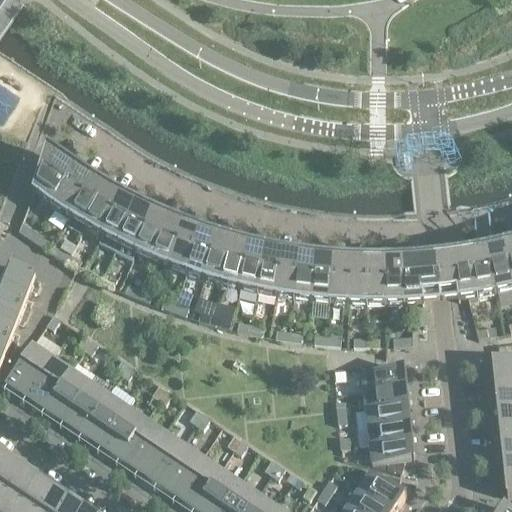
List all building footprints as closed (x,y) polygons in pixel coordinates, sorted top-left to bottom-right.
[(56,213),(79,180),(79,179),(49,158),(34,197),(56,213)] [(71,223),(93,189),(93,188),(84,182),(79,179),(79,180),(56,213),(71,223)] [(87,232),(107,198),(108,197),(93,188),(93,189),(71,223),(87,232)] [(103,242),(123,207),(123,206),(108,197),(107,198),(87,232),(103,242)] [(120,250),(138,215),(138,214),(123,206),(123,207),(103,242),(120,250)] [(136,258),(153,222),(154,221),(144,217),(138,214),(138,215),(120,250),(136,258)] [(153,266),(169,229),(169,228),(154,221),(153,222),(136,258),(153,266)] [(38,238),(23,228),(19,237),(33,246),(38,238)] [(170,273),(185,236),(185,235),(169,228),(169,229),(153,266),(170,273)] [(187,279),(201,242),(201,241),(185,235),(185,236),(170,273),(187,279)] [(44,254),(49,246),(38,238),(33,246),(44,254)] [(205,285),(217,247),(217,246),(206,243),(201,241),(201,242),(187,279),(205,285)] [(223,291),(233,252),(233,251),(217,246),(217,247),(205,285),(223,291)] [(240,295),(250,256),(250,255),(239,253),(233,251),(233,252),(223,291),(240,295)] [(67,267),(71,259),(60,253),(55,261),(67,267)] [(259,300),(267,260),(267,259),(262,258),(250,255),(250,256),(240,295),(259,300)] [(511,296),(511,284),(505,257),(505,256),(499,257),(488,259),(488,261),(496,300),(505,298),(511,296)] [(78,274),(83,266),(71,259),(67,267),(78,274)] [(277,303),(284,264),(284,263),(273,261),(267,259),(267,260),(259,300),(277,303)] [(496,300),(488,261),(488,259),(476,262),(471,263),(471,264),(478,303),(496,300)] [(295,306),(300,266),(301,265),(284,263),(284,264),(277,303),(295,306)] [(478,303),(471,264),(471,263),(461,264),(449,266),(425,269),(415,270),(403,270),(403,272),(405,311),(424,310),(459,306),(478,303)] [(313,308),(317,269),(317,268),(301,265),(300,266),(295,306),(313,308)] [(331,310),(334,270),(334,269),(317,268),(317,269),(313,308),(331,310)] [(349,311),(351,271),(351,270),(334,269),(334,270),(331,310),(349,311)] [(368,312),(368,272),(368,271),(351,270),(351,271),(349,311),(368,312)] [(405,311),(403,272),(403,270),(397,271),(386,271),(386,272),(386,312),(405,311)] [(386,312),(386,272),(386,271),(375,271),(368,271),(368,272),(368,312),(386,312)] [(30,300),(36,284),(20,273),(18,276),(10,272),(3,289),(30,300)] [(101,287),(106,278),(94,272),(90,281),(101,287)] [(113,292),(117,284),(106,278),(101,287),(113,292)] [(0,306),(23,316),(30,300),(3,289),(0,296),(0,306)] [(137,303),(141,295),(129,289),(125,298),(137,303)] [(149,308),(153,300),(141,295),(137,303),(149,308)] [(174,318),(177,309),(165,304),(161,313),(174,318)] [(0,325),(17,333),(23,316),(0,306),(0,325)] [(186,322),(189,313),(177,309),(174,318),(186,322)] [(211,329),(214,320),(201,317),(199,326),(211,329)] [(54,336),(61,325),(55,321),(54,320),(46,331),(54,336)] [(224,333),(226,324),(214,320),(211,329),(224,333)] [(0,344),(10,349),(17,333),(0,325),(0,344)] [(250,339),(252,330),(239,327),(237,336),(250,339)] [(263,342),(265,333),(252,330),(250,339),(263,342)] [(497,341),(496,332),(486,333),(488,343),(497,341)] [(488,343),(486,333),(476,335),(479,344),(488,343)] [(289,346),(290,337),(277,335),(276,344),(289,346)] [(301,348),(303,339),(290,337),(289,346),(301,348)] [(328,350),(328,341),(315,340),(315,349),(328,350)] [(85,356),(92,346),(85,341),(78,352),(85,356)] [(341,352),(341,342),(328,341),(328,350),(341,352)] [(413,352),(413,342),(403,343),(403,352),(413,352)] [(367,352),(367,343),(354,343),(354,352),(367,352)] [(380,353),(380,343),(367,343),(367,352),(380,353)] [(403,352),(403,343),(393,343),(394,352),(403,352)] [(0,364),(4,366),(10,349),(0,344),(0,364)] [(92,361),(99,350),(92,346),(85,356),(92,361)] [(511,382),(511,350),(499,352),(500,366),(493,367),(493,368),(495,384),(494,384),(494,385),(495,384),(495,385),(511,382)] [(29,400),(52,365),(33,352),(8,389),(10,390),(10,389),(24,396),(23,396),(29,400)] [(47,414),(71,378),(52,365),(29,400),(35,404),(35,403),(46,413),(47,414)] [(122,381),(129,371),(122,366),(115,377),(122,381)] [(407,393),(406,383),(405,375),(406,375),(406,374),(387,376),(386,369),(374,370),(374,378),(365,379),(367,398),(407,394),(407,393),(408,393),(408,392),(407,393)] [(129,386),(136,375),(129,371),(122,381),(129,386)] [(66,425),(89,390),(71,378),(47,414),(61,421),(66,425)] [(511,399),(511,382),(495,385),(497,400),(496,400),(496,401),(497,401),(511,399)] [(84,439),(108,403),(89,390),(66,425),(72,428),(83,438),(84,439)] [(159,406),(167,395),(160,391),(152,401),(159,406)] [(409,410),(407,394),(367,398),(368,416),(409,411),(410,411),(410,410),(409,410)] [(166,411),(173,400),(167,395),(159,406),(166,411)] [(511,416),(511,399),(497,401),(499,417),(498,417),(498,418),(499,418),(511,416)] [(104,449),(127,415),(108,403),(84,439),(85,439),(98,445),(98,446),(104,449)] [(347,418),(346,407),(337,408),(338,419),(347,418)] [(411,428),(409,411),(368,416),(370,434),(411,429),(412,429),(412,428),(411,428)] [(121,463),(145,427),(127,415),(104,449),(109,453),(110,453),(121,463)] [(197,431),(204,420),(197,416),(190,426),(197,431)] [(511,433),(511,416),(499,418),(501,434),(500,434),(500,435),(501,435),(511,433)] [(349,429),(347,418),(338,419),(339,430),(349,429)] [(204,436),(211,425),(204,420),(197,431),(204,436)] [(141,474),(164,440),(145,427),(121,463),(122,464),(136,470),(135,471),(141,474)] [(413,446),(411,429),(370,434),(372,452),(413,447),(414,447),(414,446),(413,446)] [(511,450),(511,433),(501,435),(502,450),(502,451),(503,451),(503,452),(511,450)] [(159,488),(183,452),(164,440),(141,474),(147,478),(158,488),(159,488)] [(235,456),(242,445),(235,441),(228,451),(235,456)] [(351,454),(350,443),(341,444),(342,455),(351,454)] [(242,461),(249,450),(242,445),(235,456),(242,461)] [(415,466),(413,447),(372,452),(374,471),(388,469),(388,475),(402,479),(405,467),(415,466)] [(511,467),(511,450),(503,452),(504,467),(503,467),(503,468),(504,468),(511,467)] [(179,500),(202,465),(183,452),(159,488),(159,489),(173,495),(173,496),(179,500)] [(0,482),(9,469),(0,462),(0,482)] [(197,511),(220,477),(202,465),(179,500),(184,503),(185,503),(194,511),(197,511)] [(272,481),(279,470),(272,466),(265,476),(272,481)] [(0,511),(1,511),(24,479),(9,469),(0,482),(0,511)] [(279,486),(286,475),(279,470),(272,481),(279,486)] [(224,511),(239,490),(220,477),(197,511),(224,511)] [(23,511),(39,489),(24,479),(1,511),(23,511)] [(407,502),(398,496),(401,484),(387,481),(386,481),(383,486),(372,479),(360,498),(380,511),(399,511),(406,502),(407,503),(407,502)] [(331,501),(337,491),(330,487),(324,496),(331,501)] [(44,511),(54,499),(39,489),(23,511),(44,511)] [(251,511),(258,502),(239,490),(224,511),(251,511)] [(310,506),(317,496),(310,491),(303,502),(310,506)] [(325,510),(331,501),(324,496),(318,505),(325,510)] [(380,511),(360,498),(350,511),(380,511)] [(66,511),(69,509),(54,499),(44,511),(66,511)] [(272,511),(258,502),(251,511),(272,511)]
